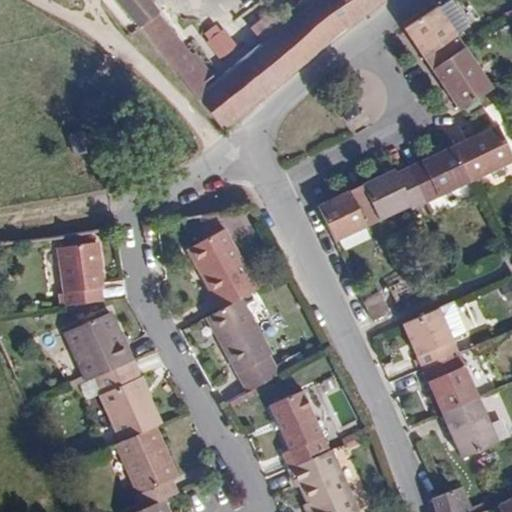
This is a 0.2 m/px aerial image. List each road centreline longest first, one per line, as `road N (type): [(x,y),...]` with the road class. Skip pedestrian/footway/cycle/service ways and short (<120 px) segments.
road 1 (residential): [(244,148),(128,206),(135,293),(264,511)]
road 2 (residential): [(420,511),(277,189)]
road 3 (residential): [(277,189),(416,117),(367,26)]
road 4 (track): [(244,148),(207,137),(94,29),(43,0)]
road 5 (residential): [(367,26),(244,148)]
road 6 (track): [(0,224),(128,206)]
